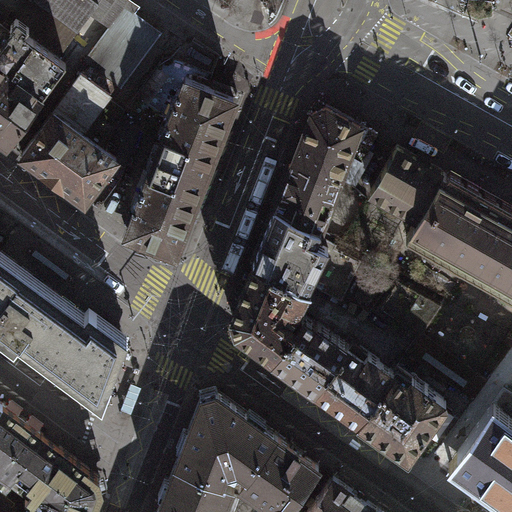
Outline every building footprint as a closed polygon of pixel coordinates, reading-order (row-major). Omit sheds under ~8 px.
[(95,0),(33,0),(74,30),(88,11),(95,0)] [(135,5),(128,0),(95,0),(88,11),(106,24),(82,57),(119,84),(158,30),(131,10),(135,5)] [(4,29),(0,25),(0,138),(3,140),(22,115),(62,61),(21,31),(25,25),(13,17),(4,29)] [(83,61),(55,101),(105,137),(108,123),(92,112),(113,83),(83,61)] [(164,133),(157,151),(208,171),(238,93),(214,83),(213,86),(186,76),(170,117),(168,117),(162,133),(164,133)] [(105,137),(55,101),(18,152),(80,197),(98,171),(113,154),(102,145),(105,137)] [(293,159),(340,177),(361,122),(327,103),(312,109),(299,142),(293,159)] [(445,154),(454,139),(422,121),(414,137),(445,154)] [(443,169),(398,143),(371,190),(377,192),(374,197),(377,199),(376,201),(383,204),(382,206),(394,212),(398,204),(406,209),(402,216),(413,222),(443,169)] [(177,250),(208,171),(157,151),(150,170),(148,170),(142,186),(144,187),(127,229),(130,229),(129,231),(177,250)] [(340,177),(293,159),(284,182),(275,204),(321,227),(340,177)] [(511,293),(511,207),(443,169),(413,222),(406,233),(511,293)] [(253,261),(307,289),(311,280),(339,294),(356,258),(326,243),(331,233),(320,228),(321,227),(275,204),(264,232),(253,261)] [(87,312),(0,248),(0,333),(14,344),(18,339),(102,401),(128,334),(97,311),(91,306),(87,312)] [(237,329),(273,356),(297,322),(295,321),(291,318),(299,307),(307,289),(253,261),(245,280),(232,315),(237,329)] [(442,301),(399,278),(380,305),(419,333),(442,301)] [(293,370),(316,386),(348,341),(317,319),(316,321),(302,311),(295,321),(297,322),(273,356),(293,370)] [(357,348),(348,341),(316,386),(338,401),(351,411),(359,416),(394,368),(386,362),(360,343),(357,348)] [(394,368),(359,416),(408,452),(445,402),(444,396),(430,386),(413,374),(414,373),(398,361),(394,368)] [(235,461),(247,470),(249,471),(277,431),(217,388),(202,392),(195,410),(181,446),(175,461),(221,479),(221,477),(227,464),(230,462),(233,464),(235,461)] [(511,506),(511,412),(493,399),(449,462),(511,506)] [(19,414),(3,401),(0,404),(0,474),(8,481),(13,474),(13,471),(43,431),(19,414)] [(33,498),(28,511),(92,511),(103,486),(99,473),(43,431),(13,471),(13,474),(31,485),(26,492),(33,498)] [(320,462),(277,431),(249,471),(247,470),(240,480),(277,506),(284,511),(320,462)] [(233,481),(221,477),(221,479),(175,461),(157,511),(160,511),(232,511),(239,495),(229,491),(233,481)] [(379,511),(382,509),(329,472),(301,511),(379,511)]
